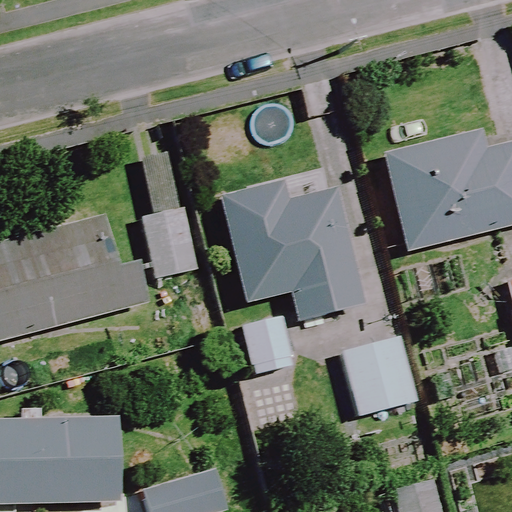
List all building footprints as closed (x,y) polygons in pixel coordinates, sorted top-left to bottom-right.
[(511,151),(476,160),(470,133),(372,158),(398,261),(511,231),(511,151)] [(177,209),(162,156),(130,165),(145,217),(177,209)] [(281,207),(277,189),(212,204),(237,311),(284,300),(291,329),(358,313),(330,195),(281,207)] [(190,277),(177,217),(136,225),(148,286),(190,277)] [(103,280),(89,227),(0,250),(0,347),(133,312),(123,274),(103,280)] [(511,286),(499,289),(511,337),(511,286)] [(286,373),(275,323),(237,332),(248,382),(286,373)] [(408,409),(393,344),(335,358),(351,423),(408,409)] [(0,510),(112,509),(110,424),(0,425),(0,510)] [(219,511),(208,475),(135,498),(139,511),(219,511)] [(433,511),(428,486),(386,495),(390,511),(433,511)]
